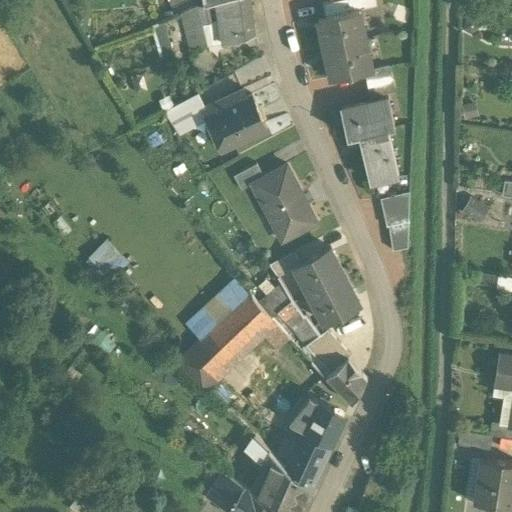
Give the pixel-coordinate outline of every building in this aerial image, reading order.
[(181,0),(185,12),(196,7),(204,5),(202,0),(181,0)] [(249,0),(221,0),(214,2),(219,22),(224,20),(227,32),(222,34),(225,44),(225,45),(240,41),(240,40),(254,35),(254,33),(249,0)] [(342,0),(322,5),(325,17),(358,10),(359,11),(375,7),(373,0),(342,0)] [(214,2),(207,4),(212,24),(201,26),(207,48),(220,46),(225,44),(222,34),(227,32),(224,20),(219,22),(214,2)] [(204,5),(196,7),(199,19),(201,26),(212,24),(207,4),(204,5)] [(185,12),(181,14),(183,24),(199,19),(196,7),(185,12)] [(397,7),(388,17),(398,27),(408,18),(397,7)] [(325,17),(317,19),(331,80),(364,72),(371,71),(371,70),(359,11),(358,10),(325,17)] [(199,19),(183,24),(184,25),(191,52),(207,48),(201,26),(199,19)] [(162,23),(151,28),(160,60),(172,56),(162,23)] [(388,66),(371,70),(371,71),(364,72),(370,98),(393,92),(388,66)] [(243,91),(215,103),(227,130),(233,144),(267,129),(252,95),(247,98),(243,91)] [(198,93),(164,112),(179,135),(210,118),(198,93)] [(388,99),(341,110),(348,138),(360,135),(388,129),(395,127),(388,99)] [(388,129),(360,135),(371,182),(399,175),(388,129)] [(227,130),(215,135),(222,149),(233,144),(227,130)] [(256,165),(234,177),(241,190),(252,184),(252,183),(263,177),(256,165)] [(263,177),(252,183),(252,184),(282,241),(316,222),(286,165),(263,177)] [(511,183),(504,182),(502,197),(511,198),(511,183)] [(409,193),(380,199),(386,228),(388,227),(393,252),(408,249),(409,193)] [(474,199),(465,213),(483,224),(492,210),(474,199)] [(102,272),(122,254),(107,237),(87,256),(102,272)] [(300,264),(294,267),(294,268),(308,294),(344,275),(330,248),(300,264)] [(294,253),(270,266),(277,277),(294,268),(294,267),(300,264),(294,253)] [(344,275),(308,294),(323,322),(359,302),(344,275)] [(511,278),(499,276),(497,290),(511,292),(511,278)] [(199,341),(178,362),(204,388),(261,332),(274,321),(271,318),(259,305),(236,280),(184,326),(199,341)] [(282,285),(259,305),(271,318),(277,313),(291,302),(282,285)] [(291,302),(277,313),(283,320),(284,320),(296,309),(291,302)] [(296,309),(284,320),(303,340),(307,336),(311,341),(318,336),(304,317),(303,318),(296,309)] [(289,338),(274,321),(261,332),(277,349),(289,338)] [(101,328),(89,342),(112,362),(124,348),(101,328)] [(307,345),(305,346),(330,373),(347,358),(351,355),(327,329),(318,336),(311,341),(307,345)] [(307,336),(303,340),(307,345),(311,341),(307,336)] [(511,357),(501,355),(497,378),(511,380),(511,417),(511,426),(510,427),(511,427),(511,357)] [(366,379),(347,358),(330,373),(325,377),(351,404),(366,379)] [(334,409),(308,396),(308,397),(309,399),(290,424),(303,430),(331,444),(342,420),(331,415),(334,409)] [(511,426),(493,424),(491,436),(492,437),(511,439),(511,427),(510,427),(511,426)] [(331,444),(303,430),(293,452),(286,468),(310,490),(331,444)] [(491,436),(460,431),(458,446),(490,451),(492,437),(491,436)] [(268,451),(250,491),(279,511),(302,511),(312,492),(310,490),(286,468),(268,451)] [(511,463),(481,459),(474,502),(511,508),(511,463)] [(399,475),(375,465),(370,477),(394,487),(399,475)] [(243,486),(224,474),(209,498),(229,510),(243,486)] [(394,487),(370,477),(364,492),(388,502),(394,487)] [(279,511),(250,491),(243,486),(229,510),(232,511),(279,511)] [(71,507),(78,511),(94,511),(103,502),(85,488),(71,507)]
